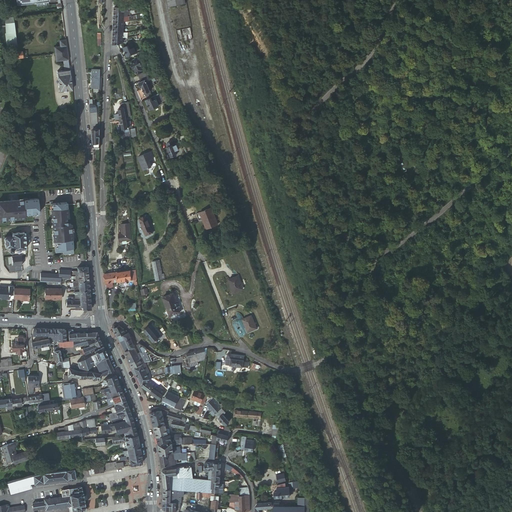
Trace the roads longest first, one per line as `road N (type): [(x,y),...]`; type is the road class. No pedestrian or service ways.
road 1 (unclassified): [(377,252),(348,237),(324,209),(302,167),(301,135),(322,99),(374,46),(398,0)]
road 2 (secondary): [(92,235),(68,0)]
road 3 (residential): [(107,46),(120,56),(203,258)]
road 4 (residential): [(103,322),(116,321),(164,353),(209,344),(297,369)]
road 5 (residential): [(92,235),(103,213),(107,46)]
road 6 (unclassified): [(511,153),(402,244),(377,252)]
road 7 (secondary): [(151,470),(140,413),(103,322)]
road 8 (unclassified): [(297,369),(337,342),(377,252)]
road 9 (residential): [(151,470),(224,460),(243,473),(252,511)]
